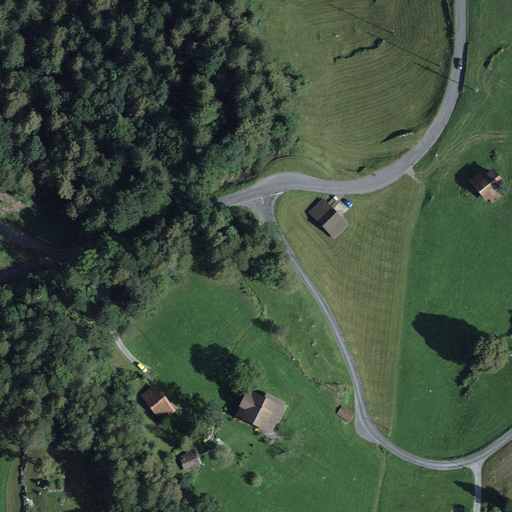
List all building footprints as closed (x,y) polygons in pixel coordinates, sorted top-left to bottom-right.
[(471,182),(485,198),(488,195),(494,202),(505,193),(499,186),(502,183),(493,172),(487,177),(483,172),(471,182)] [(322,202),(311,213),(335,237),(346,226),(322,202)] [(162,421),(173,412),(152,386),(141,395),(162,421)] [(274,425),(284,404),(266,395),(263,401),(249,393),(238,414),(267,428),(270,423),(274,425)] [(349,421),(353,415),(343,407),(338,414),(349,421)] [(197,465),(193,454),(182,459),(186,469),(197,465)]
